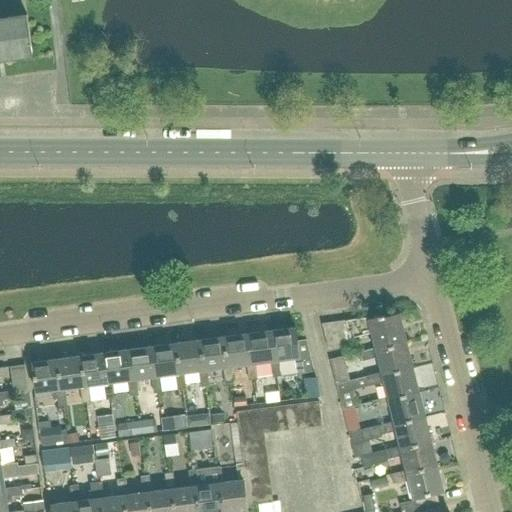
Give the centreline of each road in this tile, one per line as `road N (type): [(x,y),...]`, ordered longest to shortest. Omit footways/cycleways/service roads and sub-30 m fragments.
road 1 (residential): [(0,340),(427,281)]
road 2 (tertiary): [(408,156),(0,153)]
road 3 (residential): [(487,511),(427,281)]
road 4 (residential): [(427,281),(413,232),(408,156)]
